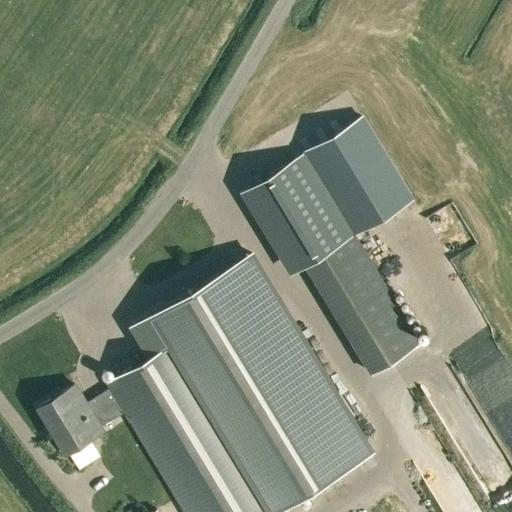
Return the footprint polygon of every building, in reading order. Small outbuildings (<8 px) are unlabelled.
[(302,150),(351,230),(410,195),(362,115),(302,150)] [(253,180),(302,260),(351,230),(302,150),(253,180)] [(430,232),(397,251),(444,335),(463,325),(454,309),(469,301),(430,232)] [(107,381),(110,386),(124,410),(186,511),(267,511),(308,487),(371,448),(250,251),(131,324),(149,354),(107,381)] [(431,385),(456,366),(450,358),(425,376),(431,385)] [(100,424),(124,410),(110,386),(85,402),(74,383),(37,405),(54,433),(48,437),(47,438),(46,439),(45,440),(45,441),(59,450),(62,445),(65,451),(102,428),(100,424)] [(511,455),(484,466),(493,489),(511,481),(511,455)] [(440,511),(426,489),(407,501),(413,511),(440,511)]
